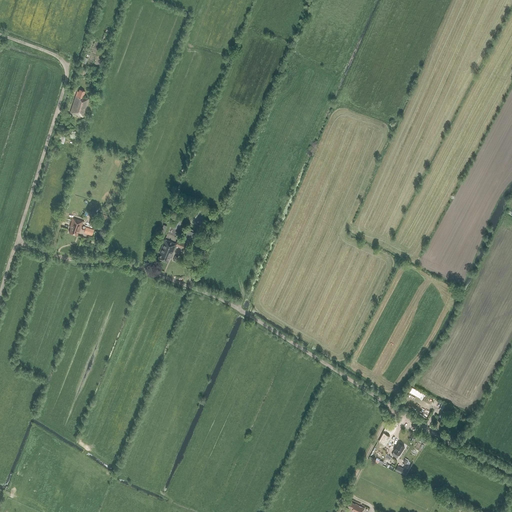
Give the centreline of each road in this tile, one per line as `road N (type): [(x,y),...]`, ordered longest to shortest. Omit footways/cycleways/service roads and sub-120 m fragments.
road 1 (track): [(511,476),(433,435),(222,299),(124,262),(64,258),(16,241)]
road 2 (track): [(16,241),(67,67),(0,34)]
